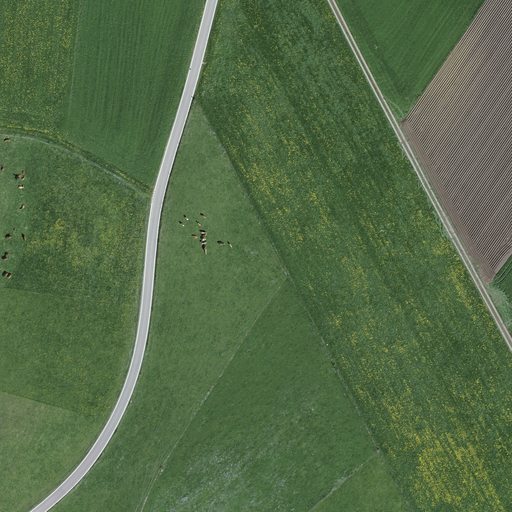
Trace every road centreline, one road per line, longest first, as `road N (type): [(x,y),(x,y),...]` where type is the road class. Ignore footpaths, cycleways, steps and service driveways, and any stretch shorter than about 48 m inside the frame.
road 1 (tertiary): [(37,511),(98,447),(132,378),(158,193),(211,0)]
road 2 (track): [(331,0),(511,342)]
